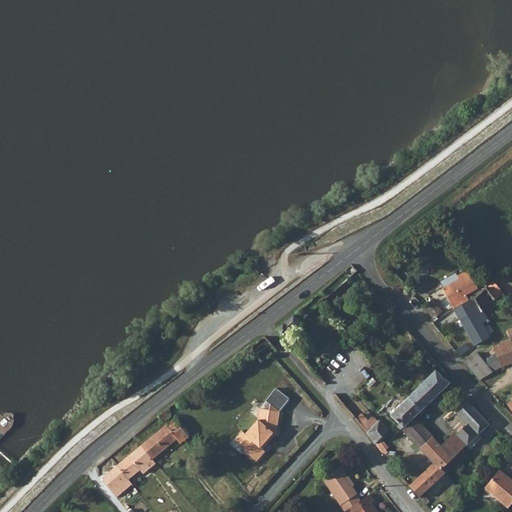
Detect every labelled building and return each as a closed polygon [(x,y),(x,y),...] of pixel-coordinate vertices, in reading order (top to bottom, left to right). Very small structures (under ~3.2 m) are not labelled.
[(350,278),(358,271),(352,265),(346,271),(350,278)] [(479,291),(470,272),(459,278),(461,282),(445,291),(456,311),(471,302),(468,297),(479,291)] [(496,301),(504,294),(494,281),(486,288),(496,301)] [(481,309),(487,320),(488,323),(504,311),(496,301),(486,288),(475,299),(476,301),(481,309)] [(443,314),(433,301),(423,308),(436,323),(438,321),(437,319),(443,314)] [(461,320),(481,309),(476,301),(472,304),(471,302),(456,311),(461,320)] [(482,323),(487,320),(481,309),(461,320),(464,326),(476,347),(491,339),(482,323)] [(301,323),(295,316),(278,330),(283,336),(301,323)] [(264,363),(280,351),(266,337),(252,348),(264,363)] [(495,347),(496,350),(502,369),(503,371),(506,370),(505,368),(511,364),(511,340),(511,341),(495,347)] [(466,344),(457,352),(461,357),(470,350),(466,344)] [(493,374),(502,369),(496,350),(490,353),(493,357),(484,363),(493,374)] [(477,354),(465,363),(481,381),(493,374),(484,363),(477,354)] [(436,371),(409,398),(422,411),(451,385),(436,371)] [(453,458),(443,448),(415,418),(422,411),(409,398),(391,415),(404,429),(403,430),(435,464),(409,486),(420,498),(446,474),(442,469),(453,458)] [(469,425),(458,435),(467,445),(470,443),(490,425),(469,402),(457,412),(469,425)] [(258,420),(246,434),(242,431),(235,438),(246,448),(245,450),(256,460),(264,451),(259,446),(265,439),(266,441),(273,433),(276,433),(280,413),(271,405),(270,411),(260,410),(258,420)] [(172,416),(167,410),(159,417),(164,423),(172,416)] [(364,417),(358,422),(363,430),(370,424),(364,417)] [(175,419),(142,446),(153,460),(178,440),(181,444),(190,437),(175,419)] [(381,422),(367,434),(372,439),(384,456),(389,452),(385,446),(395,436),(381,422)] [(453,458),(467,445),(458,435),(443,448),(453,458)] [(141,470),(153,460),(142,446),(130,456),(141,470)] [(130,479),(141,470),(130,456),(119,465),(130,479)] [(153,460),(141,470),(145,475),(157,464),(153,460)] [(134,484),(130,479),(119,465),(102,479),(118,497),(134,484)] [(238,500),(247,493),(224,465),(215,473),(238,500)] [(324,479),(346,511),(351,508),(360,501),(356,494),(357,493),(353,487),(351,488),(349,484),(353,481),(343,466),(324,479)] [(485,489),(509,509),(511,504),(511,481),(500,471),(485,489)] [(374,501),(370,494),(360,501),(351,508),(353,511),(378,511),(372,503),(374,501)]
